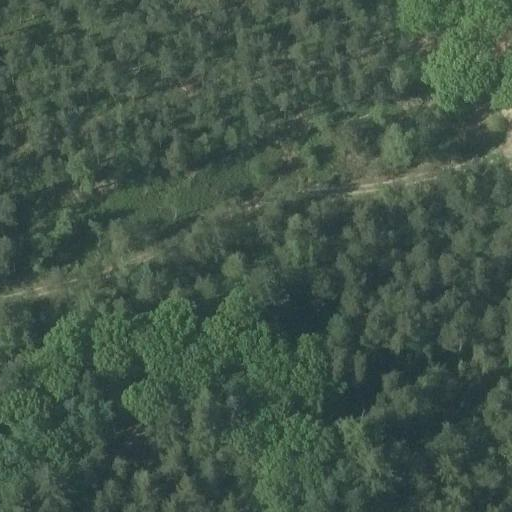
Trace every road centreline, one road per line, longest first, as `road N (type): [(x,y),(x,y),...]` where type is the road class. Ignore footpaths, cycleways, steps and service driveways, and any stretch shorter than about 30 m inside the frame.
road 1 (track): [(0,309),(511,147)]
road 2 (track): [(435,0),(511,110)]
